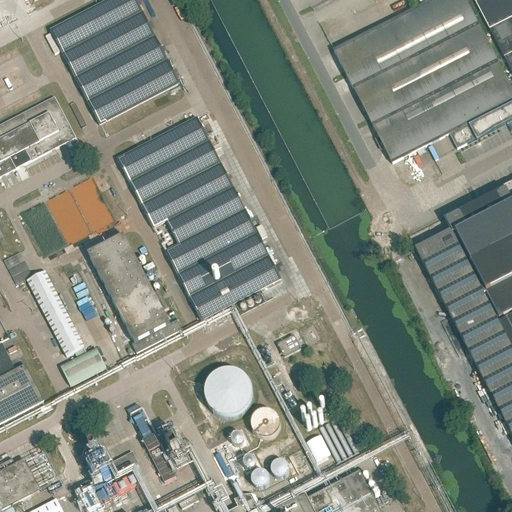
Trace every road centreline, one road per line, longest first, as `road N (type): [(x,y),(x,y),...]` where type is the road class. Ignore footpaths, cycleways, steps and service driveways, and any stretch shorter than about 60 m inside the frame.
road 1 (unknown): [(47,422),(76,506),(90,511),(149,491),(155,475),(108,392)]
road 2 (unclassified): [(400,205),(387,197),(284,0)]
road 3 (unknown): [(157,368),(212,464),(208,511)]
road 4 (unclassified): [(400,205),(511,152)]
